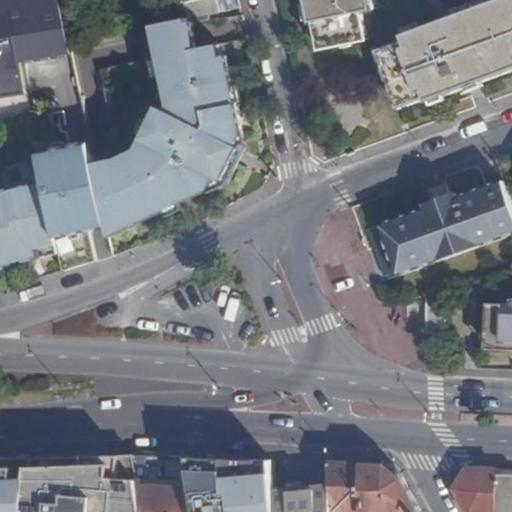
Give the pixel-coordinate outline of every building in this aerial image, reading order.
[(26,59),(73,49),(62,0),(0,0),(0,120),(36,113),(26,59)] [(221,11),(218,0),(191,0),(195,16),(221,11)] [(378,8),(376,0),(311,0),(316,22),(320,21),(325,48),(346,44),(344,35),(354,33),(355,42),(373,38),(367,11),(378,8)] [(511,0),(500,0),(410,33),(412,40),(386,48),(407,107),(435,96),(436,99),(475,85),(476,85),(475,82),(486,77),(487,80),(491,79),(511,71),(511,0)] [(201,44),(199,20),(196,20),(195,16),(160,18),(174,88),(140,146),(121,154),(97,160),(111,225),(112,227),(129,218),(132,224),(211,185),(224,179),(248,133),(248,132),(232,51),(225,52),(223,41),(201,44)] [(492,85),(491,79),(487,80),(486,77),(475,82),(476,85),(475,85),(477,90),(492,85)] [(251,143),(248,133),(224,179),(211,185),(212,188),(232,178),(251,143)] [(93,228),(111,225),(97,160),(95,149),(73,153),(71,144),(43,148),(49,178),(61,242),(62,250),(66,268),(99,258),(93,228)] [(61,242),(49,178),(20,184),(0,188),(0,264),(44,253),(42,245),(61,242)] [(511,181),(511,178),(465,195),(467,202),(449,208),(464,251),(511,233),(511,181)] [(463,189),(444,196),(449,208),(467,202),(465,195),(463,189)] [(432,200),(434,207),(436,212),(449,208),(444,196),(432,200)] [(407,272),(464,251),(449,208),(436,212),(434,207),(389,223),(407,272)] [(112,227),(113,233),(132,224),(129,218),(112,227)] [(61,242),(42,245),(44,253),(62,250),(61,242)] [(432,327),(454,328),(455,291),(434,295),(432,327)] [(491,349),(511,350),(511,303),(494,303),(491,349)] [(0,511),(146,511),(138,458),(115,459),(80,459),(79,471),(66,471),(67,459),(61,459),(40,460),(40,469),(34,469),(34,460),(30,460),(0,461),(0,460),(0,511)] [(164,458),(138,458),(146,511),(198,511),(191,459),(164,458)] [(278,462),(191,459),(198,511),(283,511),(280,487),(278,462)] [(336,511),(422,511),(403,474),(389,465),(372,465),(331,463),(334,490),(336,511)] [(511,511),(511,470),(496,470),(468,469),(456,489),(467,511),(511,511)] [(336,511),(334,490),(329,491),(310,492),(309,486),(291,487),(280,487),(283,511),(336,511)]
